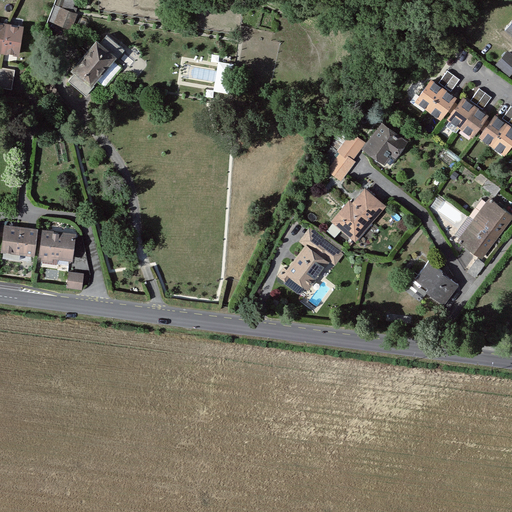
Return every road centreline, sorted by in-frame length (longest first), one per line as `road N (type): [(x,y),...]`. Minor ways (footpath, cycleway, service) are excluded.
road 1 (secondary): [(428,350),(0,295)]
road 2 (residential): [(511,237),(428,350)]
